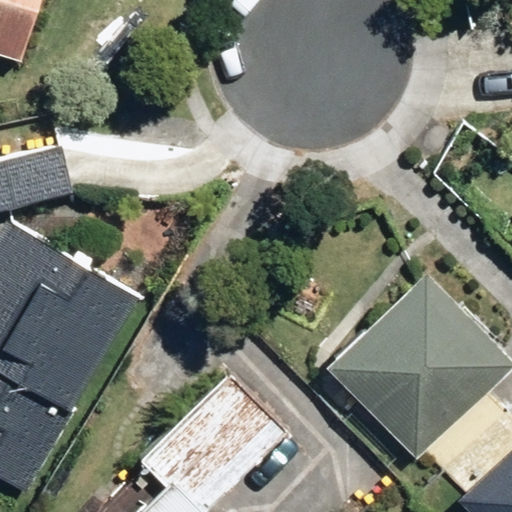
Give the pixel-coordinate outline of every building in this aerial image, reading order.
[(0,0),(0,61),(13,65),(31,0),(0,0)] [(0,206),(62,192),(51,144),(0,155),(0,206)] [(128,300),(0,223),(0,487),(17,497),(65,417),(60,414),(128,300)] [(411,272),(317,365),(407,457),(417,447),(459,490),(450,499),(462,511),(511,511),(511,419),(479,387),(502,365),(411,272)] [(153,484),(125,511),(198,511),(277,435),(216,373),(129,460),(153,484)]
